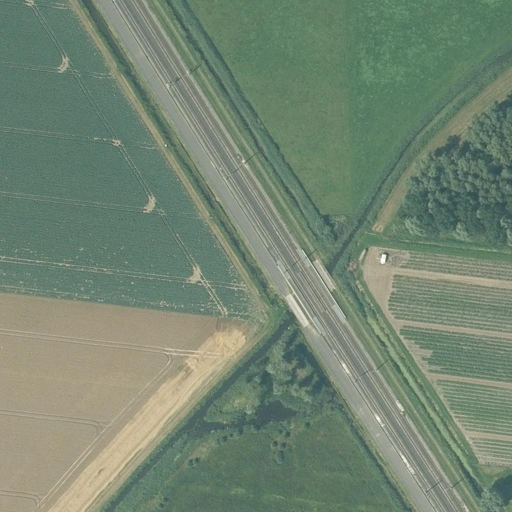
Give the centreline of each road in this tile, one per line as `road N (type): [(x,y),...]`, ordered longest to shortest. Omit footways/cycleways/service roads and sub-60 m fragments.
road 1 (track): [(150,0),(314,260)]
road 2 (track): [(332,289),(474,511)]
